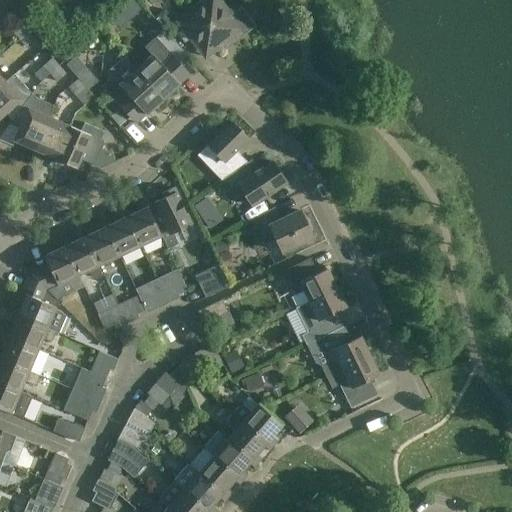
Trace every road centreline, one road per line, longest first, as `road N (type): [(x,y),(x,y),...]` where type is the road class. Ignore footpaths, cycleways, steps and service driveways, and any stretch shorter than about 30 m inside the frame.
road 1 (residential): [(302,443),(400,398),(404,381),(293,158),(236,100),(218,91),(126,170),(0,237)]
road 2 (residential): [(92,457),(135,377),(193,339)]
